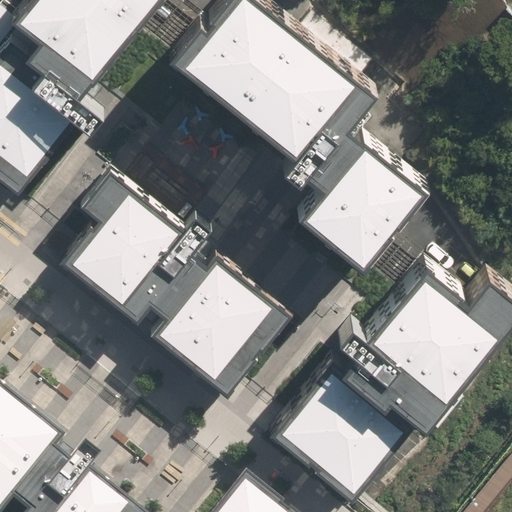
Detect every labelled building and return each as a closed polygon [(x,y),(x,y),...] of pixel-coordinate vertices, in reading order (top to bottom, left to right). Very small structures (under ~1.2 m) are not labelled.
[(0,159),(21,176),(74,107),(65,101),(148,0),(25,0),(16,12),(40,31),(26,48),(43,62),(32,75),(0,51),(0,159)] [(299,20),(273,0),(219,0),(209,14),(175,59),(319,174),(294,206),(364,258),(431,170),(363,119),(388,87),(299,20)] [(2,1),(0,3),(0,40),(21,18),(2,1)] [(90,230),(71,255),(140,310),(152,296),(169,309),(156,325),(231,384),(242,369),(295,304),(112,159),(83,195),(105,212),(90,230)] [(511,309),(511,286),(486,266),(467,291),(425,258),(402,288),(372,327),(353,312),(282,403),(266,422),(353,489),(416,409),(427,418),(511,309)] [(146,511),(0,397),(0,511),(146,511)] [(279,511),(241,480),(214,511),(279,511)]
